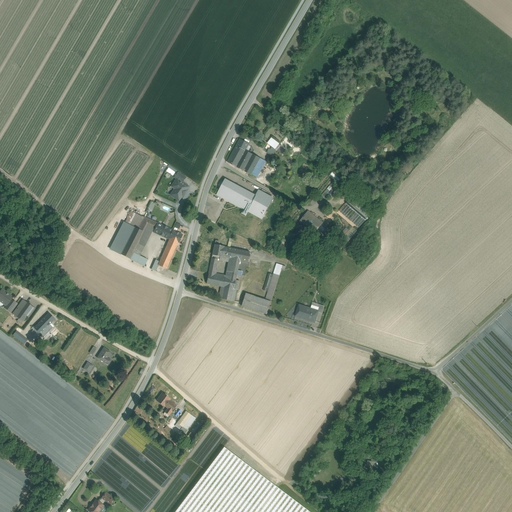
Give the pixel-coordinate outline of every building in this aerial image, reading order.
[(249,144),(240,140),(235,149),(244,154),(245,154),(247,152),(245,151),(249,144)] [(235,149),(229,162),(237,166),(244,154),(235,149)] [(283,156),(271,150),(269,154),(282,160),(283,156)] [(265,162),(247,152),(245,154),(244,154),(237,166),(257,177),(265,162)] [(186,177),(178,172),(174,177),(177,179),(182,182),(184,179),(186,177)] [(182,182),(177,179),(173,184),(175,186),(176,188),(171,195),(178,200),(181,196),(182,196),(184,193),(184,192),(188,187),(182,182)] [(256,196),(225,179),(224,182),(222,181),(220,182),(218,185),(219,186),(221,188),(217,195),(248,212),(249,210),(256,196)] [(259,191),(256,196),(249,210),(262,217),(273,198),(259,191)] [(313,196),(307,202),(311,206),(317,199),(313,196)] [(371,214),(352,198),(346,204),(366,220),(371,214)] [(130,211),(119,226),(124,229),(131,233),(134,227),(140,215),(130,211)] [(323,223),(308,211),(299,221),(314,233),(316,231),(320,235),(325,229),(321,225),(323,223)] [(158,223),(140,215),(134,227),(138,229),(140,224),(143,226),(147,226),(153,229),(155,230),(158,223)] [(165,227),(158,223),(155,230),(154,232),(159,235),(163,237),(163,236),(167,238),(168,236),(170,237),(172,230),(173,230),(165,227)] [(144,232),(133,252),(140,256),(153,229),(147,226),(143,226),(140,224),(138,229),(144,232)] [(131,233),(120,254),(130,259),(133,252),(144,232),(138,229),(134,227),(131,233)] [(124,229),(114,251),(120,254),(131,233),(124,229)] [(182,235),(172,230),(170,237),(169,238),(170,239),(167,245),(175,249),(178,243),(179,243),(182,235)] [(220,241),(215,240),(214,244),(212,255),(219,257),(219,260),(222,261),(222,262),(225,263),(225,261),(226,257),(222,257),(224,247),(224,246),(219,245),(220,241)] [(159,262),(158,265),(166,269),(175,249),(167,245),(159,262)] [(249,252),(224,247),(222,257),(226,257),(240,260),(239,262),(247,263),(249,252)] [(140,256),(133,252),(130,259),(144,266),(147,260),(140,256)] [(236,276),(239,262),(240,260),(226,257),(225,261),(228,262),(226,271),(230,272),(230,273),(230,274),(236,276)] [(211,258),(208,272),(216,273),(216,270),(215,269),(217,259),(211,258)] [(155,260),(151,269),(156,271),(158,265),(159,262),(155,260)] [(267,295),(272,297),(281,270),(284,271),(286,266),(277,264),(273,274),(268,292),(267,295)] [(281,270),(272,297),(280,299),(289,272),(284,271),(281,270)] [(230,274),(230,273),(230,272),(226,271),(225,275),(226,275),(230,278),(236,280),(236,276),(230,274)] [(236,280),(230,278),(226,275),(225,275),(216,273),(208,272),(206,283),(221,287),(234,289),(236,290),(237,290),(239,281),(235,280),(236,280)] [(268,273),(263,290),(268,292),(273,274),(268,273)] [(234,289),(221,287),(218,298),(231,301),(234,289)] [(13,297),(2,289),(0,292),(0,300),(6,306),(11,299),(13,297)] [(265,300),(245,293),(241,306),(267,314),(271,302),(265,300)] [(11,299),(6,306),(5,308),(10,312),(16,304),(11,299)] [(23,300),(13,314),(19,319),(23,322),(27,316),(28,318),(35,308),(23,300)] [(308,308),(300,306),(300,305),(299,305),(296,316),(304,319),(304,318),(313,321),(315,316),(316,316),(318,312),(318,311),(308,308)] [(49,313),(43,319),(49,326),(50,325),(55,319),(49,313)] [(43,319),(34,328),(43,337),(52,327),(50,325),(49,326),(43,319)] [(27,340),(16,331),(13,335),(24,344),(27,340)] [(466,361),(466,355),(466,350),(468,349),(466,347),(459,353),(462,353),(462,356),(460,354),(458,356),(459,357),(459,358),(460,360),(460,364),(463,361),(464,363),(466,361)] [(104,348),(97,358),(108,365),(111,360),(107,358),(111,352),(104,348)] [(499,377),(496,375),(499,375),(496,372),(500,373),(501,370),(499,369),(494,369),(495,367),(489,362),(489,360),(487,363),(486,360),(485,359),(477,360),(483,365),(471,366),(468,370),(474,372),(474,371),(478,367),(483,371),(481,372),(484,373),(489,373),(494,378),(499,377)] [(83,369),(89,373),(93,366),(87,362),(83,369)] [(170,399),(162,393),(157,401),(164,407),(165,406),(168,408),(165,412),(169,415),(176,405),(169,400),(170,399)] [(191,415),(186,411),(182,416),(187,421),(191,415)] [(182,416),(177,423),(182,427),(187,421),(182,416)] [(114,499),(106,493),(106,492),(105,493),(106,493),(102,498),(110,504),(114,499)] [(96,500),(92,505),(92,504),(90,507),(91,507),(88,510),(88,511),(90,511),(103,511),(106,510),(105,507),(103,505),(96,500)]
